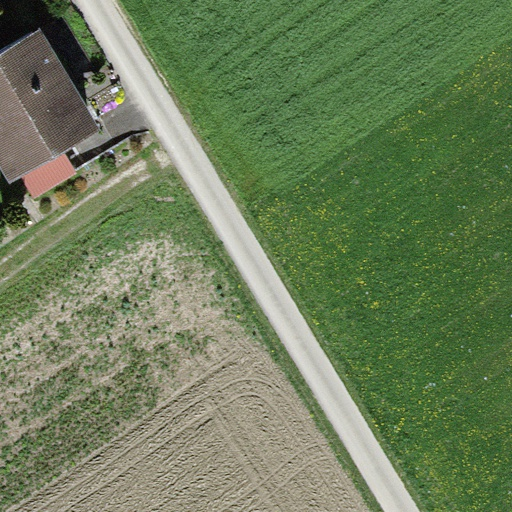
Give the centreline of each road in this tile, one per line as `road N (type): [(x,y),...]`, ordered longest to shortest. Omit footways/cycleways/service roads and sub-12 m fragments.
road 1 (residential): [(86,0),(393,511)]
road 2 (track): [(176,146),(0,263)]
